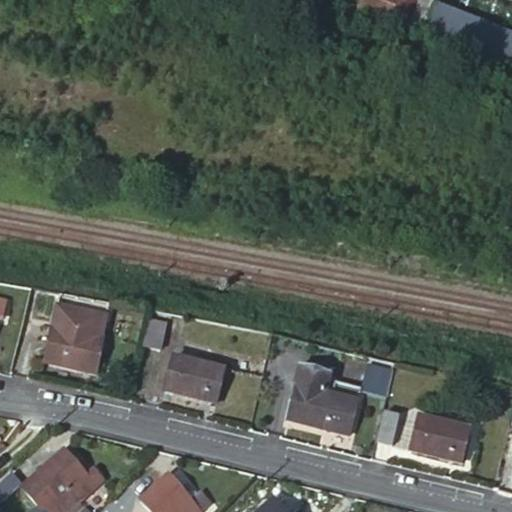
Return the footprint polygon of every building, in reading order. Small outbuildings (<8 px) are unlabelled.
[(402,31),(415,0),(342,0),(340,6),(402,31)] [(511,35),(435,5),(421,44),(511,79),(511,35)] [(107,327),(76,321),(72,335),(102,341),(104,341),(107,327)] [(160,353),(166,329),(150,325),(144,349),(160,353)] [(72,335),(53,330),(45,366),(95,377),(104,341),(102,341),(72,335)] [(224,371),(173,359),(164,393),(216,404),(224,371)] [(393,366),(367,361),(362,385),(360,390),(386,396),(393,366)] [(326,396),(330,378),(299,371),(287,423),(349,437),(358,403),(326,396)] [(360,390),(362,385),(330,378),(326,396),(358,403),(360,390)] [(382,414),(375,443),(392,447),(399,418),(382,414)] [(461,464),(469,430),(418,418),(410,451),(461,464)] [(95,487),(64,451),(36,474),(56,498),(40,511),(88,511),(85,507),(78,511),(67,511),(68,511),(95,487)] [(22,485),(12,474),(0,484),(0,503),(0,504),(22,485)] [(197,511),(198,511),(188,501),(167,477),(141,500),(150,511),(197,511)] [(197,493),(188,501),(198,511),(206,504),(197,493)] [(282,511),(273,502),(261,511),(282,511)]
